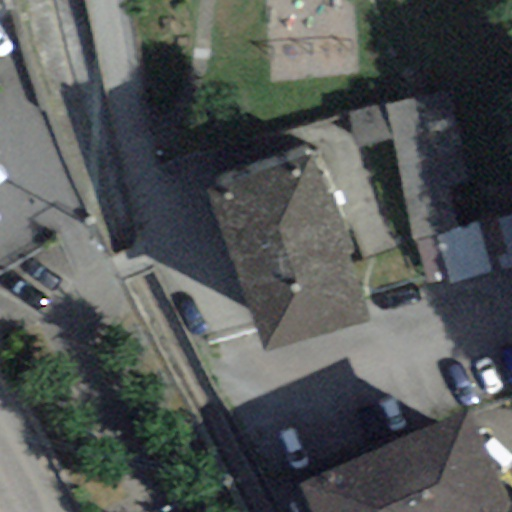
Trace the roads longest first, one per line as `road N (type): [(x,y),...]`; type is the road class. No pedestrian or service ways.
road 1 (residential): [(109,0),(163,245),(282,480)]
road 2 (residential): [(17,102),(180,511)]
